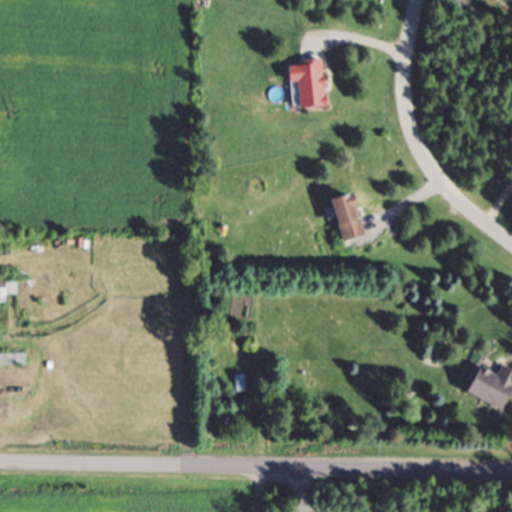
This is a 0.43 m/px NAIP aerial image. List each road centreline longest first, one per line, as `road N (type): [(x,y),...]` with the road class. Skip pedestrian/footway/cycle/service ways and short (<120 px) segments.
road 1 (residential): [(511,474),(0,461)]
road 2 (residential): [(511,243),(444,184),(410,124),(405,78),(421,0)]
